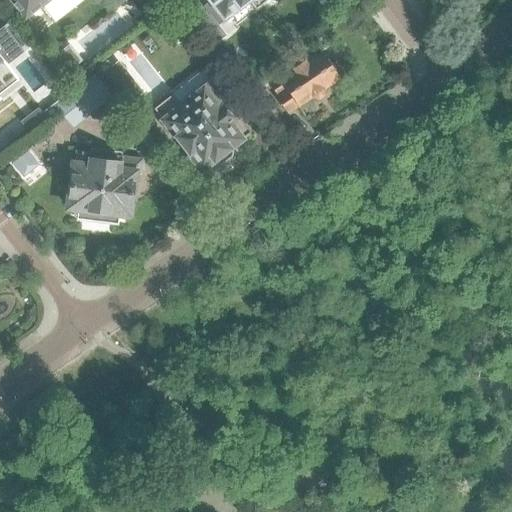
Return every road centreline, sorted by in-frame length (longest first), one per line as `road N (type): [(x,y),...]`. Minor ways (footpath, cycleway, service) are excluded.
road 1 (residential): [(85,323),(448,77)]
road 2 (residential): [(112,511),(257,486),(312,488)]
road 3 (residential): [(0,213),(85,323)]
